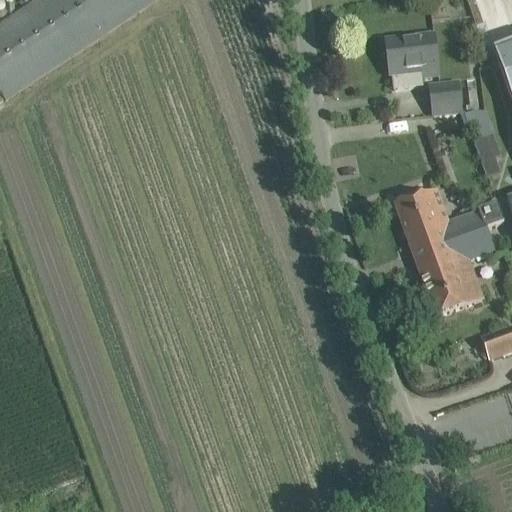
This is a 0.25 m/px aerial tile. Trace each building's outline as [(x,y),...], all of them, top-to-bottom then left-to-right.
[(0,94),(5,102),(158,0),(42,0),(0,28),(0,94)] [(434,39),(406,42),(386,44),(390,78),(421,75),(422,79),(438,77),(434,39)] [(511,48),(494,55),(511,103),(511,198),(507,201),(511,215),(511,48)] [(433,118),(461,115),(457,85),(430,88),(433,118)] [(477,137),(490,135),(486,111),(473,113),(477,137)] [(480,154),(487,176),(499,172),(492,151),(480,154)] [(488,235),(481,216),(480,213),(448,224),(436,192),(394,207),(421,280),(469,263),(495,254),(488,235)] [(497,210),(481,216),(488,235),(504,230),(497,210)] [(484,303),(469,263),(421,280),(435,320),(484,303)] [(511,329),(480,341),(489,364),(511,355),(511,329)]
